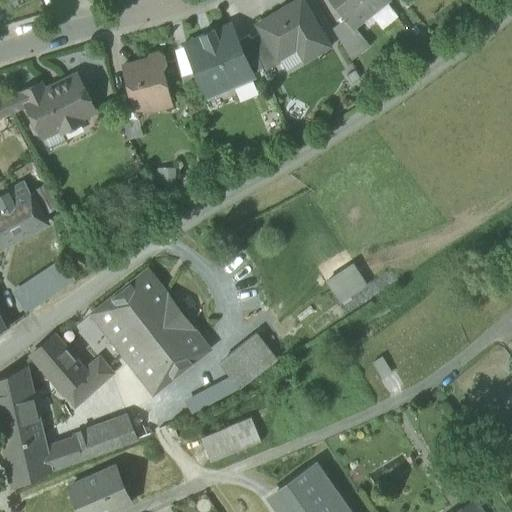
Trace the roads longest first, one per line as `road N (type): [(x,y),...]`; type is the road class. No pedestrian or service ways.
road 1 (residential): [(0,357),(193,218),(386,104),(511,11)]
road 2 (residential): [(134,511),(436,383),(511,315)]
road 3 (residential): [(0,58),(179,0)]
